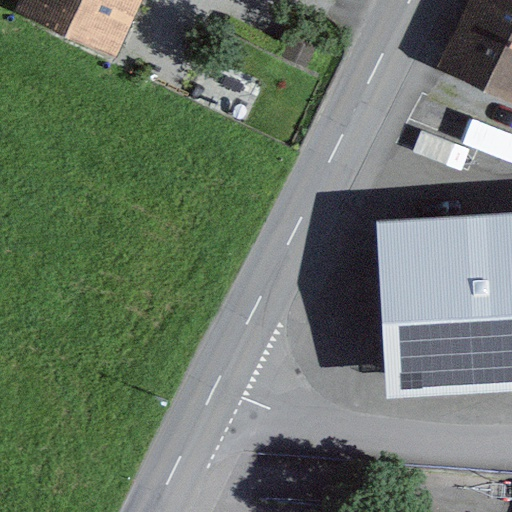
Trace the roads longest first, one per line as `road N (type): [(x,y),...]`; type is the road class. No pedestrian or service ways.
road 1 (secondary): [(213,386),(408,0)]
road 2 (residential): [(511,445),(330,428),(213,386)]
road 3 (secondary): [(151,511),(213,386)]
